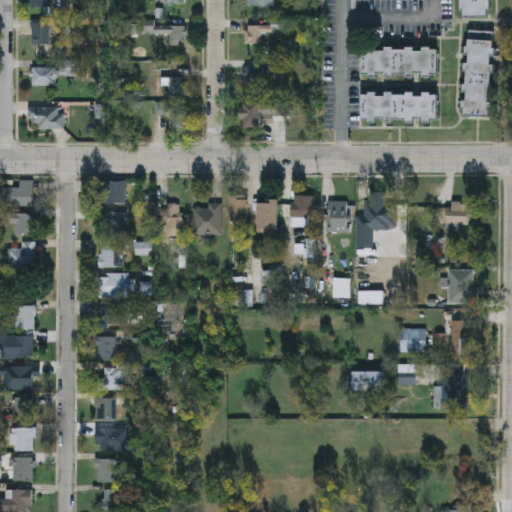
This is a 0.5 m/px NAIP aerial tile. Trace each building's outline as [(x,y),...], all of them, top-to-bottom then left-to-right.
[(47,0),(47,8),(29,8),(29,0),(47,0)] [(461,16),(461,0),(490,0),(490,16),(461,16)] [(31,45),(31,21),(53,21),(53,45),(31,45)] [(172,40),(172,33),(143,33),(143,22),(186,22),(186,40),(172,40)] [(246,43),(246,24),(284,24),(284,32),(263,32),(263,43),(246,43)] [(465,116),(466,29),(494,30),(493,116),(465,116)] [(363,74),(364,46),(439,47),(438,75),(363,74)] [(244,84),(244,65),(262,65),(262,84),(244,84)] [(57,67),(57,85),(32,85),(32,67),(57,67)] [(184,95),(164,95),(164,76),(184,76),(184,95)] [(362,122),(362,91),(439,93),(438,124),(362,122)] [(317,101),(317,121),(307,121),(307,101),(317,101)] [(244,127),(244,103),(260,103),(260,127),(244,127)] [(288,116),(265,116),(265,103),(288,103),(288,116)] [(29,125),(29,105),(59,105),(59,125),(29,125)] [(5,207),(5,189),(19,189),(19,181),(33,182),(33,207),(5,207)] [(100,205),(100,182),(117,182),(117,205),(100,205)] [(229,196),(247,196),(247,221),(229,221),(229,196)] [(278,201),(278,237),(259,237),(259,201),(278,201)] [(329,233),(329,202),(353,203),(353,234),(329,233)] [(314,203),(314,220),(292,220),(292,203),(314,203)] [(469,226),(447,226),(447,203),(469,203),(469,226)] [(222,205),(222,236),(193,236),(193,209),(207,209),(207,205),(222,205)] [(358,225),(358,205),(397,205),(397,225),(358,225)] [(34,215),(34,235),(15,235),(15,215),(34,215)] [(102,239),(100,217),(119,215),(120,238),(102,239)] [(184,217),(184,237),(168,237),(168,217),(184,217)] [(21,250),(21,243),(35,243),(35,270),(7,270),(7,250),(21,250)] [(99,268),(99,248),(123,248),(123,268),(99,268)] [(350,274),(350,300),(334,300),(334,274),(350,274)] [(129,300),(98,300),(98,275),(129,275),(129,300)] [(31,277),(31,299),(15,299),(15,277),(31,277)] [(35,308),(35,331),(12,331),(12,308),(35,308)] [(128,308),(128,328),(98,328),(98,308),(128,308)] [(469,322),(469,357),(452,357),(452,322),(469,322)] [(401,354),(401,330),(426,330),(426,354),(401,354)] [(34,337),(34,359),(2,359),(2,337),(34,337)] [(97,361),(97,339),(116,339),(116,361),(97,361)] [(399,386),(399,365),(418,365),(418,386),(399,386)] [(15,392),(15,368),(35,368),(35,392),(15,392)] [(99,380),(104,380),(104,368),(128,368),(128,392),(99,392),(99,380)] [(383,373),(383,392),(353,392),(353,373),(383,373)] [(468,409),(442,409),(442,376),(468,376),(468,409)] [(15,421),(15,400),(34,400),(34,421),(15,421)] [(98,422),(98,400),(117,400),(117,422),(98,422)] [(35,453),(12,453),(12,429),(35,429),(35,453)] [(98,453),(98,431),(123,431),(123,453),(98,453)] [(33,482),(12,482),(12,459),(33,459),(33,482)] [(117,484),(97,484),(97,461),(117,461),(117,484)] [(104,502),(104,491),(122,491),(122,511),(98,511),(98,502),(104,502)] [(32,492),(32,511),(5,511),(5,492),(32,492)]
